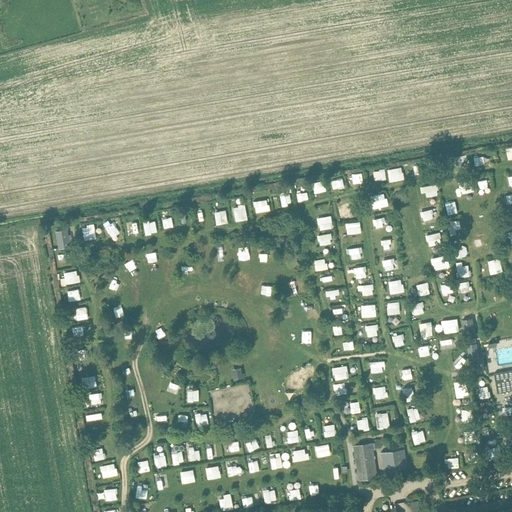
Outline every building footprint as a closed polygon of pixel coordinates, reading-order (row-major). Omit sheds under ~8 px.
[(467,155),(455,155),(456,163),(467,163),(467,155)] [(484,155),(474,157),(475,166),(485,164),(484,155)] [(388,169),(390,181),(405,178),(402,165),(388,169)] [(353,180),(363,178),(361,172),(352,174),(353,180)] [(331,189),(340,187),(337,176),(328,179),(331,189)] [(479,179),(479,189),(488,188),(488,178),(479,179)] [(472,179),(459,182),(461,193),(474,191),(472,179)] [(314,192),(325,191),(324,180),(313,181),(314,192)] [(426,191),(427,197),(440,194),(437,182),(420,186),(422,192),(426,191)] [(297,191),(298,202),(309,200),(307,189),(297,191)] [(385,192),(375,194),(377,203),(387,201),(385,192)] [(273,197),(264,198),(265,207),(275,205),(273,197)] [(249,211),(258,211),(257,201),(248,202),(249,211)] [(428,216),(440,213),(437,202),(425,204),(428,216)] [(351,204),(338,206),(341,220),(354,217),(351,204)] [(242,205),(231,207),(232,221),(244,220),(242,205)] [(376,210),(378,221),(394,218),(392,207),(376,210)] [(214,211),(217,224),(228,222),(226,209),(214,211)] [(333,228),(332,215),(318,216),(320,229),(333,228)] [(172,217),(164,219),(165,227),(174,225),(172,217)] [(158,218),(147,220),(150,232),(160,230),(158,218)] [(450,233),(461,231),(460,219),(449,220),(450,233)] [(125,220),(115,220),(115,235),(125,235),(125,220)] [(361,221),(346,221),(346,233),(361,233),(361,221)] [(95,235),(107,234),(106,222),(94,223),(95,235)] [(374,226),(375,236),(386,234),(384,224),(374,226)] [(55,231),(58,248),(68,246),(65,229),(55,231)] [(317,235),(320,246),(334,242),(331,231),(317,235)] [(443,233),(432,236),(435,247),(446,244),(443,233)] [(363,236),(352,237),(352,244),(364,243),(363,236)] [(383,251),(397,250),(396,236),(382,237),(383,251)] [(454,245),(455,257),(468,256),(467,244),(454,245)] [(364,251),(353,253),(354,262),(365,261),(364,251)] [(60,263),(71,262),(70,252),(59,253),(60,263)] [(149,256),(150,264),(158,264),(158,255),(149,256)] [(387,256),(387,266),(399,266),(398,255),(387,256)] [(124,261),(127,271),(138,267),(135,258),(124,261)] [(327,258),(315,258),(315,270),(327,269),(327,258)] [(488,261),(491,274),(504,271),(500,258),(488,261)] [(195,271),(196,262),(186,262),(185,270),(195,271)] [(458,276),(471,276),(470,265),(457,265),(458,276)] [(357,269),(358,279),(369,278),(368,268),(357,269)] [(65,270),(66,285),(79,284),(77,269),(65,270)] [(403,271),(391,272),(392,282),(404,281),(403,271)] [(330,280),(330,286),(344,284),(342,272),(325,274),(326,280),(330,280)] [(458,282),(461,292),(470,290),(468,279),(458,282)] [(420,295),(431,292),(428,281),(417,284),(420,295)] [(454,292),(453,282),(441,283),(442,294),(454,292)] [(373,283),(361,284),(362,295),(374,294),(373,283)] [(385,298),(398,298),(397,287),(385,287),(385,298)] [(387,314),(400,313),(400,300),(387,301),(387,314)] [(412,303),(415,315),(426,312),(422,300),(412,303)] [(376,303),(365,302),(365,315),(375,315),(376,303)] [(331,306),(333,314),(344,312),(342,304),(331,306)] [(466,343),(476,341),(472,319),(462,320),(466,343)] [(432,320),(419,323),(422,337),(435,334),(432,320)] [(446,333),(459,331),(458,320),(445,321),(446,333)] [(377,323),(366,324),(367,336),(379,335),(377,323)] [(84,324),(74,326),(75,334),(85,332),(84,324)] [(404,333),(393,335),(395,346),(406,344),(404,333)] [(447,338),(436,340),(438,350),(449,348),(447,338)] [(511,338),(484,343),(485,349),(511,345),(511,338)] [(353,339),(343,341),(344,350),(355,348),(353,339)] [(416,342),(417,352),(428,351),(427,341),(416,342)] [(480,367),(476,344),(468,345),(471,368),(480,367)] [(117,348),(109,354),(114,360),(121,355),(117,348)] [(80,370),(92,370),(92,359),(79,359),(80,370)] [(384,360),(370,361),(371,372),(384,371),(384,360)] [(335,379),(349,377),(348,365),(333,366),(335,379)] [(412,367),(398,369),(400,379),(413,377),(412,367)] [(511,369),(494,373),(497,392),(510,390),(509,385),(511,384),(511,369)] [(95,374),(81,377),(83,389),(97,385),(95,374)] [(334,383),(335,394),(347,393),(346,382),(334,383)] [(404,395),(414,392),(411,382),(401,385),(404,395)] [(375,386),(375,398),(387,398),(386,386),(375,386)] [(135,388),(127,390),(130,398),(138,396),(135,388)] [(101,394),(92,395),(93,406),(102,405),(101,394)] [(413,398),(404,401),(406,409),(416,406),(413,398)] [(350,401),(352,413),(362,411),(360,400),(350,401)] [(138,421),(143,413),(134,407),(129,415),(138,421)] [(195,409),(185,410),(185,421),(196,420),(195,409)] [(463,409),(463,420),(473,421),(473,409),(463,409)] [(387,410),(374,413),(378,429),(391,426),(387,410)] [(412,426),(422,423),(419,414),(409,418),(412,426)] [(368,415),(357,417),(359,430),(370,428),(368,415)] [(324,424),(325,435),(336,435),(336,424),(324,424)] [(291,443),(302,441),(300,429),(289,431),(291,443)] [(415,440),(424,437),(422,429),(413,432),(415,440)] [(466,430),(466,439),(476,439),(475,430),(466,430)] [(260,434),(262,446),(270,445),(267,433),(260,434)] [(317,456),(331,455),(329,443),(316,444),(317,456)] [(376,477),(371,443),(353,445),(358,480),(376,477)] [(222,456),(232,454),(230,445),(221,446),(222,456)] [(310,446),(297,449),(299,461),(312,458),(310,446)] [(384,476),(407,472),(403,447),(381,451),(384,476)] [(204,460),(214,459),(213,449),(202,450),(204,460)] [(279,463),(292,462),(290,451),(278,452),(279,463)] [(260,467),(272,466),(271,455),(259,456),(260,467)] [(459,457),(450,457),(451,467),(459,467),(459,457)] [(254,459),(243,460),(244,471),(255,470),(254,459)] [(150,461),(139,462),(140,472),(151,470),(150,461)] [(102,464),(104,476),(116,474),(114,462),(102,464)] [(233,462),(225,463),(226,474),(235,472),(233,462)] [(206,467),(208,479),(221,477),(219,465),(206,467)] [(188,469),(189,479),(201,479),(200,468),(188,469)] [(156,475),(159,485),(169,483),(167,473),(156,475)] [(173,475),(174,484),(183,483),(182,474),(173,475)] [(99,486),(100,496),(107,496),(106,485),(99,486)] [(138,500),(149,499),(149,487),(138,487),(138,500)] [(271,493),(271,502),(280,501),(280,492),(271,493)] [(115,500),(107,501),(108,511),(116,510),(115,500)]
